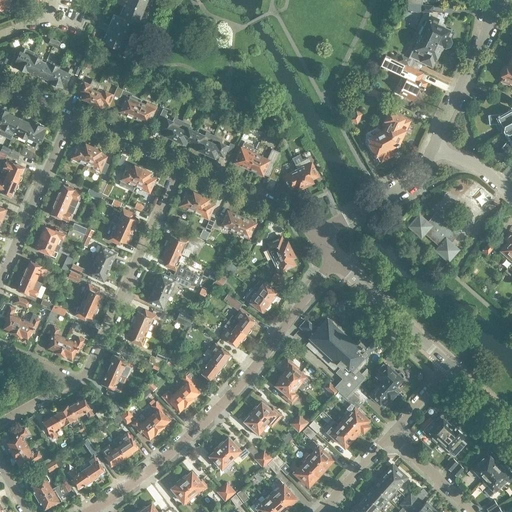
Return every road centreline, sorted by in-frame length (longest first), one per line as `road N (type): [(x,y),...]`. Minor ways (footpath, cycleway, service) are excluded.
road 1 (residential): [(85,511),(142,476),(235,391),(332,261)]
road 2 (residential): [(75,380),(90,368),(180,164)]
road 3 (residential): [(0,284),(72,115)]
road 4 (tertiary): [(450,365),(332,261)]
road 5 (residential): [(318,236),(281,207),(180,164)]
road 6 (residential): [(434,149),(493,6)]
road 7 (residential): [(318,236),(415,180),(434,149)]
